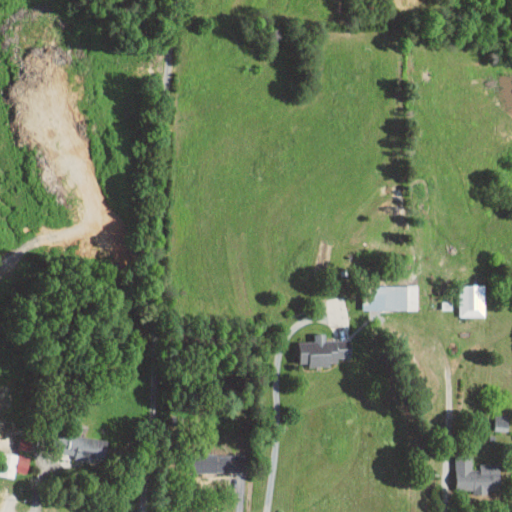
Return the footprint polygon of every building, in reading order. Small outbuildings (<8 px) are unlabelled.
[(475,279),(450,279),(449,310),(475,311),(475,279)] [(354,304),(409,304),(409,281),(354,282),(354,304)] [(317,334),(316,327),(304,328),(304,335),(289,336),(289,360),(330,358),(329,352),(343,351),(343,333),(317,334)] [(100,436),(65,429),(61,452),(96,459),(100,436)] [(191,466),(229,465),(229,449),(190,450),(191,466)] [(447,484),(465,484),(465,488),(493,488),(492,459),(463,460),(462,450),(446,450),(447,484)]
